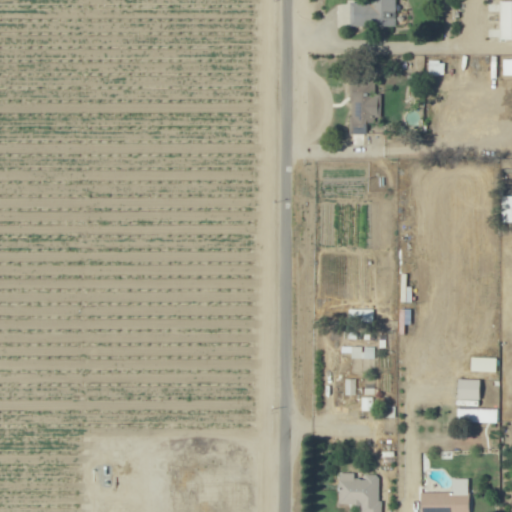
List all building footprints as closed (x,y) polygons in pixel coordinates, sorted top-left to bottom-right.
[(397,0),(397,11),(406,11),(406,26),(384,26),(374,26),(374,13),(352,13),(352,1),(374,1),(374,0),(397,0)] [(511,0),(511,37),(501,38),(501,0),(511,0)] [(447,73),(431,74),(431,58),(447,58),(447,73)] [(511,58),(502,59),(502,74),(511,74),(511,58)] [(377,78),(377,92),(382,92),(382,115),(368,115),(368,131),(349,132),(349,113),(353,113),(353,95),(350,95),(350,78),(377,78)] [(410,146),(388,146),(388,132),(410,132),(410,146)] [(511,195),(501,196),(502,222),(511,221),(511,195)] [(349,322),(349,308),(374,308),(374,321),(349,322)] [(352,358),(352,347),(375,346),(375,358),(352,358)] [(495,357),(470,357),(470,371),(495,372),(495,357)] [(354,379),(343,378),(343,394),(354,394),(354,379)] [(457,399),(479,399),(479,379),(457,378),(457,399)] [(374,409),(362,409),(362,397),(373,397),(374,409)] [(394,416),(385,416),(385,407),(394,407),(394,416)] [(496,409),(457,408),(457,420),(495,421),(496,409)] [(456,462),(447,462),(447,452),(456,451),(456,462)] [(232,473),(231,487),(219,487),(219,501),(200,501),(200,503),(189,502),(189,485),(200,485),(200,480),(200,472),(232,473)] [(354,472),(354,479),(368,479),(368,478),(369,474),(374,474),(377,474),(380,478),(380,481),(380,483),(380,488),(381,499),(382,499),(382,511),(362,511),(362,503),(339,503),(338,480),(339,480),(339,472),(354,472)] [(471,511),(422,511),(422,493),(471,492),(471,511)]
